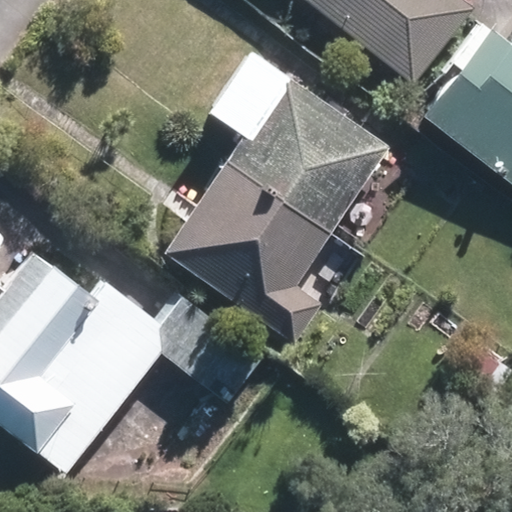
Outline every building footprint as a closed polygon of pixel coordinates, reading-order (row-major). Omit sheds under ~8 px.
[(311,0),(405,73),(461,0),(311,0)] [(511,0),(495,24),(476,9),(408,98),(511,177),(511,0)] [(365,234),(408,172),(373,148),(382,133),(272,57),(237,33),(194,94),(229,119),(211,145),(210,147),(321,223),(330,209),(365,234)] [(287,272),(321,223),(210,147),(149,236),(286,330),(313,290),(287,272)] [(60,462),(153,341),(224,395),(260,349),(173,282),(151,310),(90,264),(79,279),(20,235),(0,261),(0,418),(28,439),(29,438),(60,462)] [(511,382),(511,363),(469,335),(451,361),(503,396),(511,382)]
